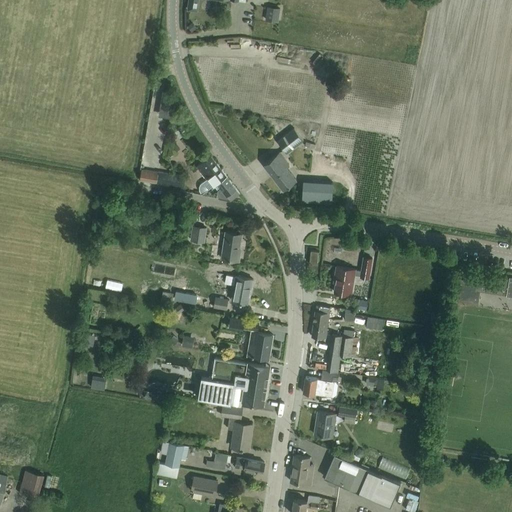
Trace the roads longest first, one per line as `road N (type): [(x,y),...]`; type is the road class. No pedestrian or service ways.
road 1 (tertiary): [(271,511),(297,342),(293,227)]
road 2 (tertiary): [(293,227),(247,185),(187,93),(172,0)]
road 3 (tertiary): [(511,252),(357,224),(293,227)]
road 4 (unknown): [(269,210),(149,188)]
